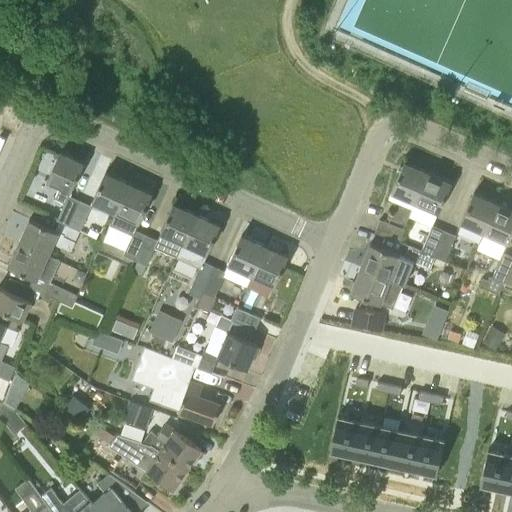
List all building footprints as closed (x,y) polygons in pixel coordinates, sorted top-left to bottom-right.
[(487,96),(465,86),(462,92),(485,102),(487,96)] [(56,220),(60,221),(69,225),(80,200),(69,195),(85,162),(61,151),(47,180),(61,186),(55,198),(64,202),(56,220)] [(415,201),(428,172),(404,161),(391,191),(415,201)] [(92,201),(115,212),(116,212),(129,183),(106,172),(92,201)] [(439,212),(452,183),(428,172),(415,201),(439,212)] [(111,223),(134,233),(136,229),(153,193),(129,183),(116,212),(115,212),(111,223)] [(497,203),(474,192),(461,222),(484,232),(497,203)] [(80,230),(91,205),(80,200),(69,225),(80,230)] [(177,257),(197,214),(174,203),(160,233),(161,233),(158,239),(147,234),(135,259),(147,264),(155,246),(177,257)] [(508,243),(511,233),(511,209),(497,203),(484,232),(508,243)] [(204,261),(221,224),(197,214),(177,257),(199,267),(188,291),(201,297),(204,290),(203,290),(214,266),(204,261)] [(80,230),(69,225),(60,221),(56,230),(30,218),(19,242),(48,255),(48,254),(54,242),(71,250),(80,230)] [(405,230),(380,219),(375,231),(400,242),(405,230)] [(432,225),(421,249),(433,255),(443,230),(432,225)] [(125,254),(135,259),(147,234),(136,229),(134,233),(125,254)] [(455,235),(443,230),(433,255),(434,255),(444,259),(455,235)] [(265,245),(242,234),(228,264),(251,274),(265,245)] [(60,260),(48,254),(48,255),(19,242),(8,265),(53,286),(48,295),(73,306),(78,294),(51,282),(60,260)] [(361,266),(390,278),(395,266),(410,272),(414,261),(429,267),(434,255),(433,255),(421,249),(410,244),(405,257),(370,243),(361,266)] [(251,274),(275,285),(289,256),(265,245),(251,274)] [(511,255),(504,252),(493,276),(504,281),(511,263),(511,255)] [(225,270),(214,266),(203,290),(204,290),(214,295),(225,270)] [(351,291),(393,307),(403,283),(390,278),(361,266),(351,291)] [(488,288),(491,281),(483,278),(480,284),(488,288)] [(0,308),(20,318),(23,320),(37,290),(13,279),(8,290),(0,286),(0,308)] [(439,335),(450,307),(437,302),(426,330),(439,335)] [(231,320),(233,320),(255,331),(261,317),(236,307),(231,320)] [(352,324),(383,330),(387,313),(355,307),(352,324)] [(15,329),(20,318),(0,308),(0,360),(1,361),(8,345),(0,340),(0,336),(6,324),(15,329)] [(150,330),(169,339),(178,319),(159,310),(150,330)] [(141,321),(118,312),(112,328),(134,337),(141,321)] [(233,320),(228,331),(218,354),(248,368),(258,343),(251,340),(255,331),(233,320)] [(492,325),(482,341),(496,349),(506,334),(492,325)] [(461,333),(450,330),(447,339),(458,342),(461,333)] [(97,331),(92,344),(118,353),(122,341),(97,331)] [(195,366),(197,366),(202,354),(177,344),(172,357),(195,366)] [(172,357),(147,347),(134,378),(156,387),(152,400),(179,410),(179,411),(214,423),(221,404),(199,396),(203,386),(189,381),(195,366),(172,357)] [(0,364),(0,377),(8,381),(13,367),(1,362),(0,364)] [(356,377),(355,384),(367,386),(368,379),(356,377)] [(378,382),(376,389),(399,394),(401,387),(378,382)] [(419,391),(418,398),(442,403),(443,396),(419,391)] [(90,406),(73,392),(64,404),(81,416),(90,406)] [(147,427),(153,408),(130,399),(123,418),(147,427)] [(4,403),(0,411),(0,418),(4,420),(14,431),(27,421),(12,406),(4,403)] [(338,415),(330,450),(350,455),(358,419),(338,415)] [(358,419),(350,455),(373,460),(381,424),(358,419)] [(450,420),(445,439),(459,443),(464,423),(450,420)] [(152,444),(187,469),(201,448),(176,430),(175,430),(165,424),(158,436),(150,432),(143,441),(152,444)] [(381,424),(373,460),(394,465),(402,429),(381,424)] [(402,429),(394,465),(415,470),(423,434),(402,429)] [(146,471),(173,489),(187,469),(152,444),(143,441),(118,433),(110,445),(147,470),(146,471)] [(423,434),(415,470),(436,474),(444,439),(423,434)] [(489,449),(480,484),(501,489),(509,453),(489,449)] [(511,453),(509,453),(501,489),(511,491),(511,453)] [(133,511),(125,501),(136,492),(109,473),(98,482),(105,492),(93,502),(91,503),(98,511),(133,511)] [(53,511),(40,494),(41,493),(29,478),(16,487),(31,508),(25,511),(53,511)] [(98,511),(91,503),(93,502),(91,500),(75,511),(72,511),(51,486),(41,493),(40,494),(53,511),(98,511)]
